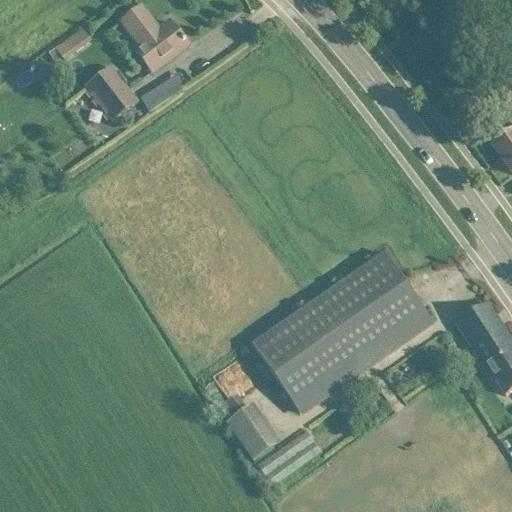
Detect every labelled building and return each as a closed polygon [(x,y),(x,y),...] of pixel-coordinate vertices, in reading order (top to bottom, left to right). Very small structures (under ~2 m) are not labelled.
[(168,24),(158,32),(155,34),(150,28),(153,25),(141,9),(135,13),(130,10),(120,18),(122,24),(120,25),(137,48),(133,51),(152,75),(187,48),(183,43),(184,43),(181,39),(181,40),(178,36),(180,32),(175,26),(170,27),(168,24)] [(88,42),(81,32),(72,38),(79,48),(88,42)] [(511,98),(511,49),(502,51),(511,98)] [(112,124),(138,104),(110,69),(84,89),(112,124)] [(140,100),(149,114),(170,100),(162,87),(140,100)] [(511,174),(511,133),(492,147),(511,174)] [(253,348),(300,415),(432,322),(386,256),(253,348)] [(511,341),(488,305),(457,326),(495,384),(497,383),(506,398),(511,393),(511,341)] [(255,465),(275,451),(241,402),(221,416),(255,465)]
